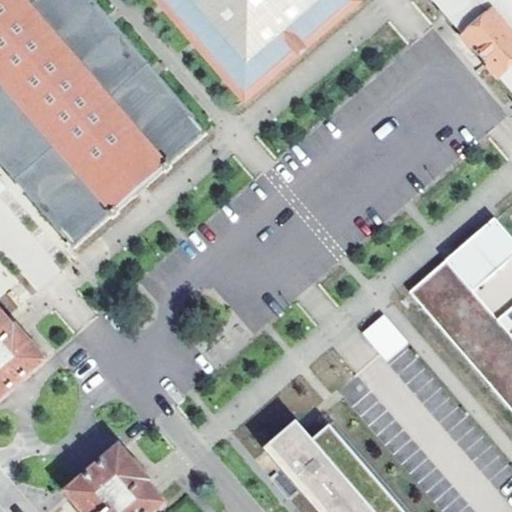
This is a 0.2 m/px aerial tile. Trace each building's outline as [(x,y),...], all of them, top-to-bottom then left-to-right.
[(210,137),(91,0),(0,0),(0,161),(77,251),(111,222),(113,224),(121,217),(119,216),(145,194),(167,175),(168,176),(176,170),(174,168),(210,137)] [(158,0),(181,26),(211,0),(158,0)] [(357,0),(211,0),(181,26),(248,104),(363,6),(357,0)] [(511,0),(432,0),(480,55),(511,92),(511,0)] [(511,238),(495,219),(410,293),(511,410),(511,238)] [(385,361),(408,342),(383,313),(361,332),(385,361)] [(15,333),(0,316),(0,402),(41,368),(45,363),(17,332),(15,333)] [(286,467),(324,511),(407,511),(333,426),(314,442),(300,426),(293,432),(304,444),(307,449),(286,467)] [(120,451),(68,495),(82,511),(158,511),(164,507),(146,486),(148,485),(120,451)]
